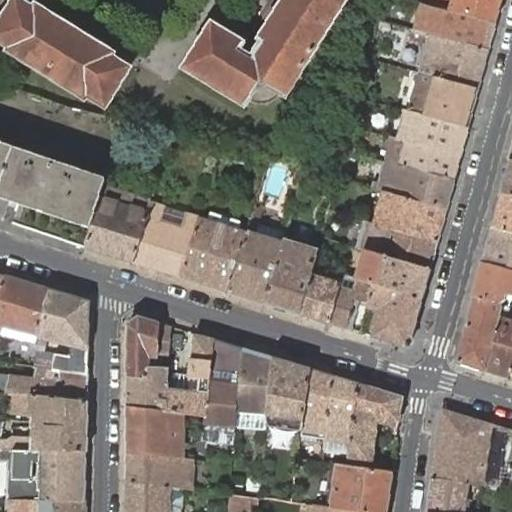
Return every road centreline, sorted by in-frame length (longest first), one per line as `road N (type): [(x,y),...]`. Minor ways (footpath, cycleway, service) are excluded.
road 1 (tertiary): [(110,290),(424,377)]
road 2 (residential): [(511,67),(424,377)]
road 3 (residential): [(110,290),(101,511)]
road 4 (residential): [(402,511),(424,377)]
